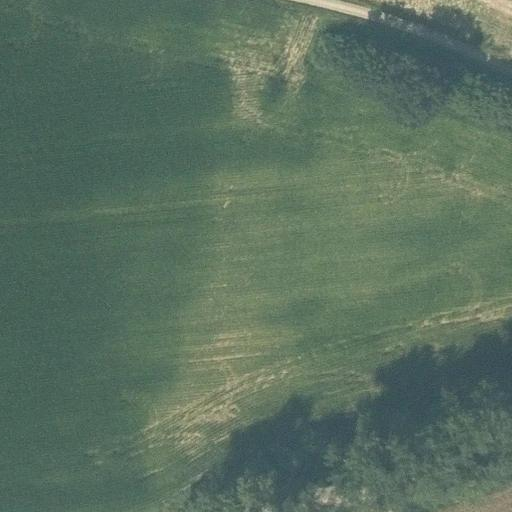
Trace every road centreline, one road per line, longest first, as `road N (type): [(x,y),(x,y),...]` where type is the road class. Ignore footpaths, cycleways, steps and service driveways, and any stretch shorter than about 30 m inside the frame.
road 1 (unclassified): [(253,511),(511,451)]
road 2 (unclassified): [(308,0),(402,26),(511,74)]
